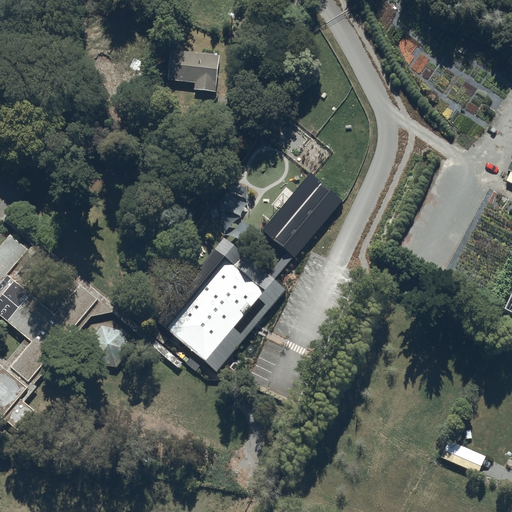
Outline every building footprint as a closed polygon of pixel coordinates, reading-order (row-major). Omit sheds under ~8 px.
[(79,21),(75,49),(129,56),(135,13),(113,11),(111,25),(79,21)] [(219,88),(221,60),(174,56),(171,84),(219,88)] [(122,98),(101,82),(90,96),(117,118),(124,108),(118,103),(122,98)] [(83,291),(58,321),(10,280),(30,256),(13,241),(0,256),(0,318),(35,348),(14,373),(31,388),(101,306),(83,291)] [(261,323),(253,317),(270,297),(227,261),(166,333),(210,369),(229,346),(237,352),(261,323)] [(123,330),(102,326),(89,341),(97,364),(117,367),(132,351),(123,330)] [(30,395),(0,370),(0,411),(10,419),(30,395)] [(20,436),(36,416),(23,405),(7,424),(20,436)] [(443,463),(480,478),(487,462),(450,446),(443,463)]
